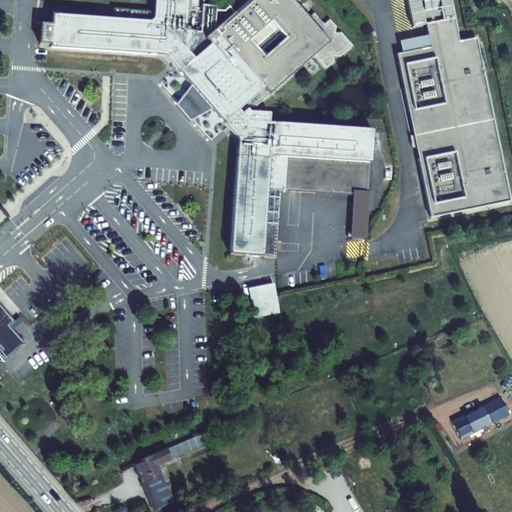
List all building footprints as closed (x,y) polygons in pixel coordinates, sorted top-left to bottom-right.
[(57,16),(54,50),(165,58),(229,131),(238,140),(237,158),(228,257),(277,261),(283,190),(287,192),(290,157),(375,163),(378,131),(274,122),(274,114),(253,112),(316,60),(326,71),(333,65),(334,56),(341,59),(352,48),(341,34),(334,35),(337,29),(330,23),(323,29),(317,21),(302,5),(297,0),(254,0),(235,17),(229,24),(218,33),(221,3),(189,1),(189,0),(158,0),(157,23),(104,18),(96,18),(57,16)] [(453,0),(410,0),(413,14),(455,5),(453,0)] [(462,41),(455,5),(413,14),(416,27),(430,24),(435,47),(400,54),(413,112),(415,112),(425,158),(423,158),(435,217),(511,200),(511,189),(480,37),(462,41)] [(413,112),(423,158),(425,158),(415,112),(413,112)] [(238,140),(229,131),(237,158),(238,140)] [(247,290),(253,319),(279,314),(273,285),(247,290)] [(0,295),(0,316),(11,307),(0,295)] [(488,405),(459,421),(468,437),(498,420),(488,405)] [(152,487),(153,490),(162,508),(181,499),(164,465),(179,458),(177,455),(184,451),(181,443),(141,463),(145,472),(152,470),(158,484),(152,487)] [(129,477),(124,468),(103,478),(110,494),(127,487),(124,480),(129,477)] [(152,470),(145,472),(152,487),(158,484),(152,470)]
